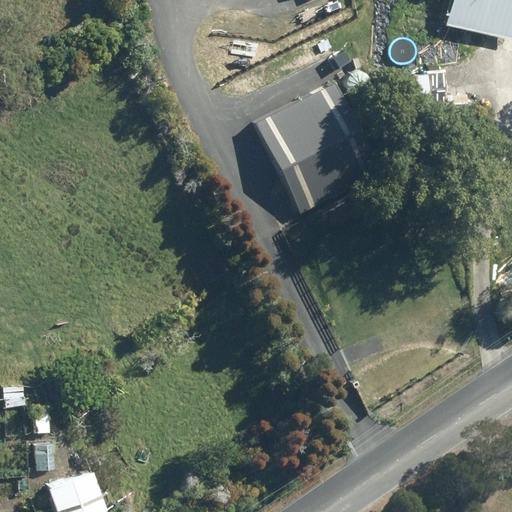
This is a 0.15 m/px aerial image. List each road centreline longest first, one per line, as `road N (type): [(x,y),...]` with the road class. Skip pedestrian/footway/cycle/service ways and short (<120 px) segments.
road 1 (track): [(380,473),(175,43),(175,0)]
road 2 (track): [(509,383),(487,269),(488,192),(511,99)]
road 3 (tertiary): [(324,511),(511,381)]
